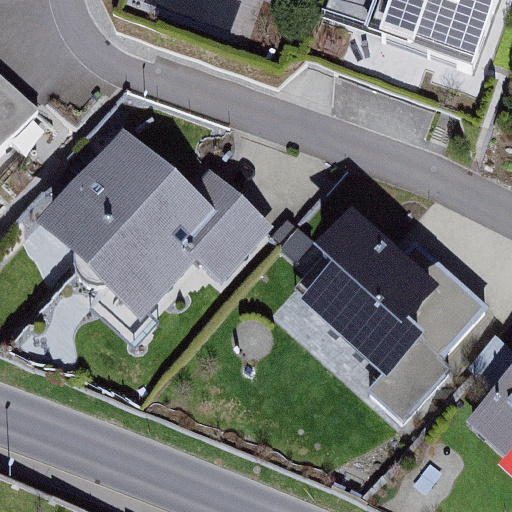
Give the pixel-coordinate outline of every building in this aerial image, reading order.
[(383,0),(370,38),(464,71),(489,0),(383,0)] [(0,145),(18,126),(0,109),(0,145)] [(198,195),(122,128),(33,228),(140,322),(194,262),(221,286),(275,227),(216,174),(198,195)] [(440,363),(485,312),(415,249),(400,266),(353,224),(290,293),(382,375),(367,393),(404,426),(451,373),(440,363)] [(511,372),(474,415),(511,447),(511,372)]
